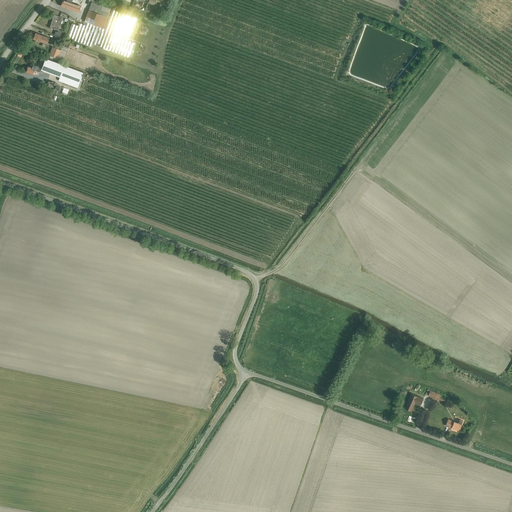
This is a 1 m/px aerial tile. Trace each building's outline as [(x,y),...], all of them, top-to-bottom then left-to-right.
[(62,0),(61,0),(60,6),(77,12),(79,6),(70,2),(70,0),(66,0),(66,1),(62,0)] [(91,2),(84,21),(85,21),(104,29),(111,10),(91,2)] [(72,24),(66,38),(91,47),(92,43),(128,57),(142,20),(112,9),(111,10),(104,29),(85,21),(83,25),(79,23),(78,26),(72,24)] [(54,15),(49,27),(58,30),(62,18),(54,15)] [(48,38),(34,33),(32,39),(46,44),(48,38)] [(57,58),(60,50),(52,47),(49,55),(57,58)] [(57,58),(56,60),(62,62),(66,51),(61,49),(60,50),(57,58)] [(83,72),(45,58),(43,64),(40,70),(59,77),(58,81),(77,88),(83,72)] [(28,66),(26,72),(32,74),(34,70),(38,72),(39,69),(40,70),(43,64),(41,63),(40,67),(32,65),(31,68),(28,66)] [(435,398),(446,402),(447,399),(439,396),(440,394),(427,389),(425,394),(435,398)] [(411,393),(405,408),(412,411),(415,402),(420,405),(423,399),(411,393)] [(459,430),(462,424),(461,424),(463,420),(459,419),(458,422),(448,418),(446,425),(452,427),(459,430)]
